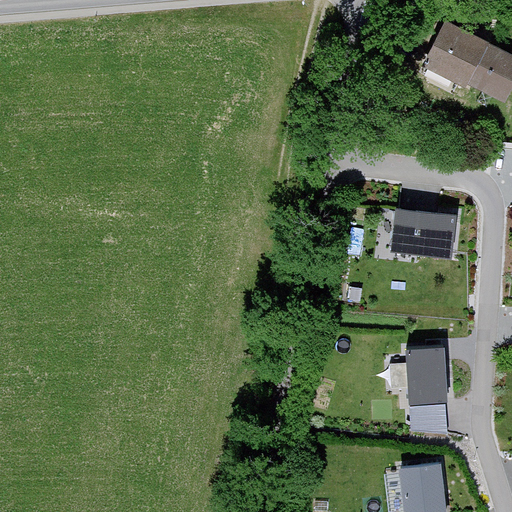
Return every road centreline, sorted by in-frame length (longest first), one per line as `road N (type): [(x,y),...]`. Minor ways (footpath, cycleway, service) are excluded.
road 1 (residential): [(504,511),(483,429),(492,223),(476,185),(336,165)]
road 2 (residential): [(336,165),(281,511)]
road 3 (track): [(316,0),(279,227)]
road 4 (residential): [(358,0),(336,165)]
